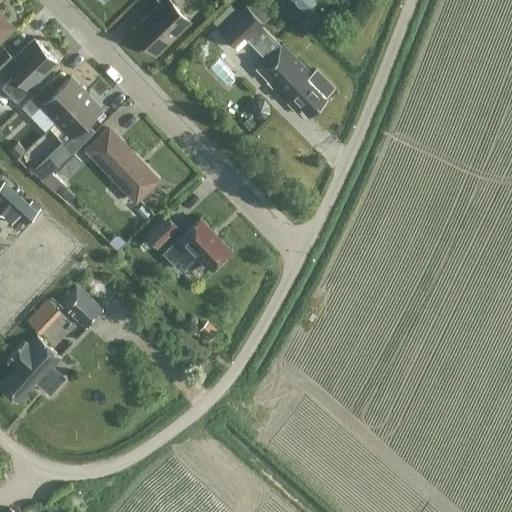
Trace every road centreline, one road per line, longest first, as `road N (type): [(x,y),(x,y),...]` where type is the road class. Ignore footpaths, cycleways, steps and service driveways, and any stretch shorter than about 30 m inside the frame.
road 1 (residential): [(301,252),(223,386),(128,460),(62,473),(35,466),(0,441)]
road 2 (residential): [(301,252),(48,0)]
road 3 (unclassified): [(301,252),(355,142),(409,0)]
